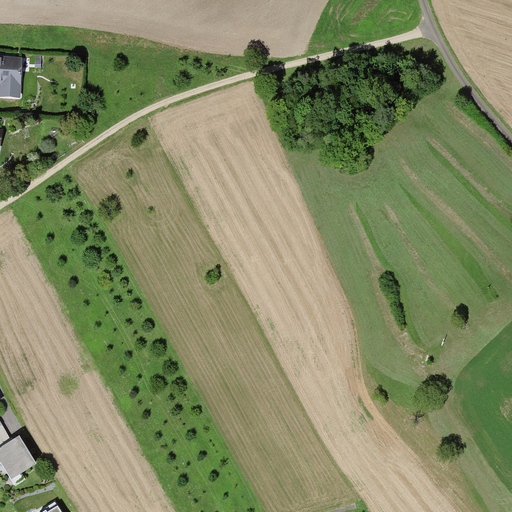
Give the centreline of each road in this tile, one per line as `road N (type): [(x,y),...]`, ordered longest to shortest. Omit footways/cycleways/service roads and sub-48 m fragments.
road 1 (track): [(0,205),(163,102),(429,31)]
road 2 (track): [(429,31),(511,142)]
